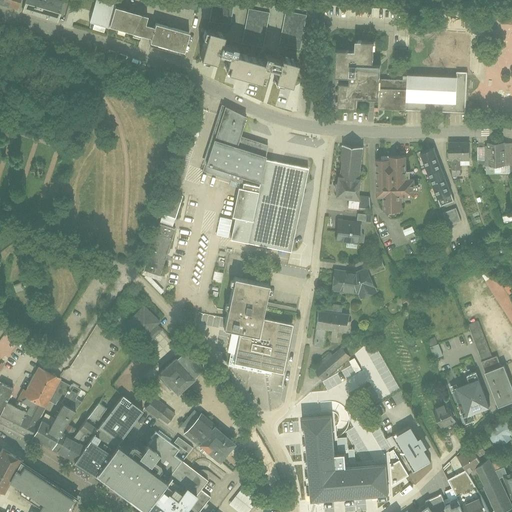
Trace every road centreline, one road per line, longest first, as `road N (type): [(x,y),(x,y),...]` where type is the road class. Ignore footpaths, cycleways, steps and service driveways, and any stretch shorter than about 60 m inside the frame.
road 1 (residential): [(0,14),(332,130)]
road 2 (residential): [(332,130),(288,404),(262,424)]
road 3 (residential): [(126,272),(178,321),(262,424)]
road 4 (residential): [(332,130),(511,131)]
road 5 (residential): [(496,411),(384,511)]
